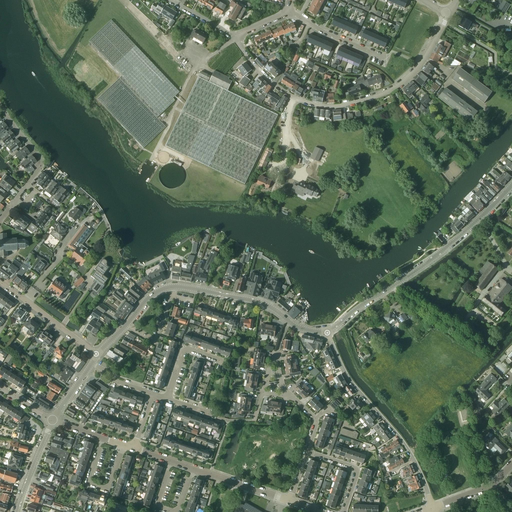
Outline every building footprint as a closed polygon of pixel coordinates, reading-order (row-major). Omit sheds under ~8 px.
[(216,3),(213,1),(213,0),(208,0),(205,6),(212,10),(216,3)] [(246,7),(239,3),(238,5),(233,3),(234,0),(231,0),(231,1),(231,2),(229,6),(234,9),(228,18),(229,18),(229,19),(230,20),(231,20),(233,21),(235,18),(240,20),(246,9),(245,9),(246,7)] [(405,8),(408,1),(404,0),(401,0),(399,6),(405,8)] [(319,10),(322,5),(314,1),(311,6),(319,10)] [(504,15),(510,5),(503,1),(500,6),(498,9),(497,10),(504,15)] [(162,10),(165,6),(161,3),(158,8),(154,5),(152,8),(156,10),(154,12),(159,15),(162,10)] [(221,15),(226,8),(225,8),(226,6),(219,3),(214,11),(215,12),(214,12),(218,14),(218,13),(221,15)] [(316,16),(319,10),(311,6),(308,12),(316,16)] [(172,20),(176,13),(166,7),(162,14),(171,20),(167,25),(171,28),(175,21),(172,20)] [(338,28),(341,21),(335,18),(332,25),(338,28)] [(466,30),(470,22),(467,21),(467,20),(463,18),(458,26),(463,28),(466,30)] [(111,19),(88,41),(113,66),(121,75),(97,99),(143,148),(166,126),(157,117),(175,100),(173,98),(177,93),(179,91),(135,45),(111,19)] [(343,30),(346,23),(341,21),(338,28),(343,30)] [(296,30),(293,23),(288,26),(291,32),(296,30)] [(349,33),(352,25),(346,23),(343,30),(349,33)] [(357,30),(358,28),(352,25),(349,33),(355,35),(357,30)] [(291,32),(288,26),(282,28),(285,35),(291,32)] [(285,35),(282,28),(276,30),(279,37),(284,34),(285,35)] [(203,44),(207,36),(197,31),(196,32),(193,30),(189,38),(192,40),(193,38),(203,44)] [(279,37),(276,30),(271,33),(273,38),(274,39),(279,37)] [(367,40),(370,33),(364,31),(361,38),(367,40)] [(271,33),(270,32),(265,34),(268,41),(273,38),(271,33)] [(373,43),(376,36),(370,33),(367,40),(373,43)] [(268,41),(265,34),(260,36),(262,43),(268,41)] [(312,45),(315,38),(310,35),(306,42),(312,45)] [(262,43),(260,36),(254,39),(257,47),(263,44),(262,43)] [(379,45),(382,38),(376,36),(373,43),(379,45)] [(318,47),(321,40),(315,38),(312,45),(318,47)] [(385,48),(388,41),(382,38),(379,45),(385,48)] [(324,50),(327,43),(321,40),(318,47),(324,50)] [(443,58),(450,45),(445,42),(442,46),(437,44),(433,53),(443,58)] [(333,45),(327,43),(324,50),(330,52),(331,49),(333,45)] [(342,58),(345,51),(339,48),(336,55),(342,58)] [(348,60),(351,53),(345,51),(342,58),(348,60)] [(354,63),(357,55),(351,53),(348,60),(354,63)] [(360,65),(363,58),(357,55),(354,63),(360,65)] [(268,64),(260,56),(255,61),(262,69),(268,64)] [(307,62),(305,65),(311,68),(312,65),(313,65),(315,62),(309,60),(308,62),(307,62)] [(270,73),(275,67),(270,62),(264,68),(270,73)] [(436,69),(427,62),(424,66),(431,72),(433,69),(435,71),(436,69)] [(246,78),(249,75),(248,73),(251,71),(245,63),(238,69),(244,77),(239,84),(245,88),(250,81),(246,78)] [(430,74),(431,72),(424,66),(421,70),(431,77),(432,76),(430,74)] [(275,78),(281,72),(275,67),(270,73),(275,78)] [(492,93),(460,68),(452,80),(484,104),(492,93)] [(244,185),(277,115),(227,91),(232,82),(228,80),(229,79),(214,71),(209,82),(199,77),(165,147),(244,185)] [(211,76),(201,72),(199,76),(209,81),(211,76)] [(428,79),(420,72),(416,76),(425,84),(426,83),(425,83),(427,81),(428,82),(430,80),(427,79),(428,79)] [(285,85),(289,78),(283,75),(279,81),(285,85)] [(382,82),(380,76),(364,81),(363,78),(360,79),(363,87),(369,86),(382,82)] [(425,84),(416,76),(413,79),(422,87),(425,84)] [(258,86),(263,80),(260,77),(251,87),(249,85),(245,89),(249,92),(251,89),(252,89),(254,87),(257,89),(259,87),(258,86)] [(294,84),(296,81),(292,78),(291,80),(289,78),(285,85),(292,89),(294,84)] [(363,87),(360,79),(356,80),(358,85),(353,86),(354,88),(347,90),(349,96),(361,92),(360,89),(363,87)] [(265,89),(264,88),(267,83),(263,80),(258,86),(259,87),(257,89),(255,92),(260,95),(265,89)] [(405,87),(411,94),(415,90),(416,92),(419,89),(418,88),(412,81),(405,87)] [(296,94),(300,87),(294,84),(292,89),(290,91),(296,94)] [(304,94),(306,90),(303,88),(303,89),(301,88),(303,85),(302,84),(300,87),(296,94),(300,97),(302,93),(304,94)] [(435,92),(440,87),(436,84),(431,89),(434,91),(435,92)] [(265,98),(272,88),(268,85),(262,94),(261,95),(265,98)] [(411,94),(405,87),(402,90),(409,98),(412,95),(411,94)] [(478,112),(446,88),(438,98),(470,122),(478,112)] [(311,92),(310,96),(313,97),(312,101),(317,102),(320,91),(319,90),(312,89),(311,92)] [(271,104),(276,96),(272,94),(267,101),(271,104)] [(277,104),(280,99),(276,96),(271,104),(275,106),(277,104)] [(279,103),(277,107),(282,109),(287,99),(283,97),(279,103)] [(431,100),(428,98),(422,104),(426,108),(428,106),(427,104),(431,100)] [(405,114),(413,108),(409,103),(407,105),(405,102),(399,106),(405,114)] [(342,120),(340,110),(333,111),(334,121),(342,120)] [(2,146),(4,148),(11,143),(9,141),(15,137),(10,130),(4,135),(0,137),(0,138),(4,144),(2,146)] [(7,147),(9,151),(10,151),(9,153),(12,156),(18,152),(16,150),(22,145),(16,139),(11,143),(4,148),(5,149),(7,147)] [(17,163),(19,165),(26,160),(24,157),(29,153),(24,147),(18,152),(12,156),(12,157),(14,155),(18,161),(17,163)] [(262,160),(257,171),(263,173),(268,163),(271,154),(266,151),(262,160)] [(31,155),(26,160),(19,165),(19,166),(21,164),(26,169),(25,170),(28,174),(34,170),(31,166),(36,162),(31,155)] [(300,176),(305,161),(296,158),(291,173),(300,176)] [(506,163),(503,167),(507,170),(508,168),(511,171),(511,163),(507,159),(505,162),(506,163)] [(507,182),(501,177),(493,170),(492,172),(499,178),(497,181),(496,180),(494,182),(492,179),(491,181),(494,183),(495,182),(498,185),(499,183),(503,186),(507,182)] [(51,180),(52,178),(45,172),(44,174),(42,172),(38,178),(41,180),(37,185),(43,190),(46,185),(51,180)] [(505,172),(501,177),(507,182),(511,177),(505,172)] [(3,181),(11,187),(15,183),(5,175),(1,179),(3,181)] [(268,189),(271,181),(267,179),(267,180),(260,177),(257,185),(268,189)] [(1,179),(0,180),(0,186),(7,192),(11,187),(3,181),(1,179)] [(51,197),(55,192),(60,186),(59,186),(53,182),(51,180),(46,185),(49,187),(45,192),(51,197)] [(490,187),(496,193),(500,189),(495,184),(493,186),(487,181),(485,182),(486,183),(487,184),(490,187)] [(293,188),(291,191),(298,194),(299,191),(311,197),(312,195),(316,197),(318,195),(319,194),(318,194),(320,191),(315,189),(315,188),(308,185),(307,186),(299,182),(296,189),(293,188)] [(492,197),(496,193),(490,187),(487,184),(486,183),(485,182),(484,184),(489,189),(487,192),(492,197)] [(62,188),(60,186),(55,192),(57,194),(53,199),(59,204),(68,193),(62,188)] [(487,192),(486,193),(480,187),(478,189),(479,190),(483,194),(483,195),(489,201),(492,197),(487,192)] [(479,190),(475,194),(485,205),(489,201),(483,195),(483,194),(479,190)] [(478,212),(485,205),(475,194),(474,193),(470,197),(472,199),(468,202),(472,206),(478,212)] [(466,208),(462,213),(463,214),(464,215),(464,216),(468,221),(474,216),(471,213),(473,210),(468,205),(465,207),(466,208)] [(47,207),(35,223),(38,225),(40,227),(48,217),(47,216),(51,210),(47,207)] [(70,211),(68,214),(68,215),(69,216),(68,216),(75,222),(79,216),(81,217),(85,212),(85,211),(84,209),(83,209),(81,209),(77,207),(76,207),(75,208),(75,207),(72,211),(72,210),(70,211)] [(63,212),(56,222),(58,223),(65,214),(63,212)] [(461,215),(457,219),(459,220),(458,221),(463,226),(468,221),(464,216),(464,215),(463,214),(461,216),(461,215)] [(21,215),(16,222),(21,226),(19,229),(23,231),(25,228),(30,221),(21,215)] [(452,224),(449,227),(454,233),(457,230),(458,231),(463,226),(458,221),(459,220),(457,219),(457,218),(451,223),(452,224)] [(36,227),(38,225),(35,223),(33,222),(29,227),(30,227),(28,229),(32,233),(33,232),(35,234),(39,229),(36,227)] [(53,228),(50,233),(52,234),(52,235),(58,240),(59,240),(62,237),(64,235),(63,235),(64,234),(63,233),(65,230),(66,227),(62,224),(61,225),(58,223),(57,224),(54,222),(51,226),(53,228)] [(84,224),(67,246),(68,247),(70,248),(71,248),(75,251),(70,257),(80,265),(87,255),(88,254),(88,252),(87,251),(88,250),(88,249),(82,245),(88,237),(92,231),(88,228),(87,227),(88,227),(84,224)] [(0,257),(1,257),(2,257),(2,259),(5,258),(5,257),(6,257),(7,257),(7,254),(7,251),(8,251),(11,251),(12,251),(12,250),(16,250),(16,251),(17,251),(17,249),(20,249),(21,249),(24,249),(25,249),(25,248),(27,247),(28,247),(27,246),(27,243),(28,242),(27,242),(24,241),(24,240),(23,240),(20,240),(17,240),(16,240),(16,239),(15,239),(11,240),(11,239),(11,240),(7,240),(7,239),(7,240),(6,240),(6,237),(6,234),(4,234),(4,233),(1,233),(1,234),(0,234),(0,257)] [(439,235),(435,239),(440,244),(444,240),(439,235)] [(204,269),(209,271),(219,250),(215,248),(214,251),(212,250),(204,269)] [(31,251),(30,253),(33,255),(35,257),(38,259),(33,266),(35,267),(34,269),(39,273),(41,270),(42,271),(44,271),(44,270),(46,267),(46,268),(49,265),(46,263),(46,262),(42,259),(41,259),(39,257),(36,255),(32,252),(32,251),(31,252),(31,251)] [(16,275),(11,282),(15,285),(15,286),(16,286),(18,288),(19,288),(24,292),(29,286),(29,285),(20,278),(25,272),(28,268),(25,266),(33,255),(30,253),(25,259),(24,261),(23,261),(21,265),(22,265),(14,274),(16,275)] [(173,266),(171,271),(173,272),(173,273),(172,273),(171,279),(179,280),(181,270),(186,271),(187,269),(190,270),(193,263),(195,256),(189,255),(188,262),(187,264),(182,263),(181,267),(173,266)] [(3,266),(0,269),(0,274),(6,279),(11,273),(13,275),(14,274),(22,265),(21,265),(23,261),(17,256),(14,260),(7,269),(3,266)] [(94,269),(96,270),(91,277),(95,280),(89,288),(90,289),(91,288),(97,293),(103,286),(101,285),(102,284),(103,284),(105,282),(103,280),(105,277),(102,275),(108,267),(106,265),(105,264),(106,264),(106,263),(106,262),(106,261),(105,261),(105,260),(103,259),(102,259),(101,260),(94,269)] [(161,269),(155,272),(160,283),(166,280),(162,272),(165,270),(168,269),(164,262),(159,264),(161,269)] [(196,274),(195,281),(201,282),(205,283),(206,283),(207,276),(208,275),(203,275),(203,274),(204,270),(202,270),(202,269),(204,263),(200,262),(198,268),(197,273),(196,273),(196,274)] [(483,275),(475,285),(482,291),(498,269),(488,262),(480,272),(483,275)] [(230,274),(228,278),(228,279),(235,281),(236,276),(235,276),(238,268),(237,268),(237,267),(237,265),(234,264),(233,265),(232,266),(230,265),(227,273),(230,274)] [(123,267),(120,270),(129,279),(132,276),(123,267)] [(153,272),(148,275),(150,277),(154,285),(160,283),(155,272),(153,272)] [(259,289),(260,289),(262,281),(261,281),(262,278),(256,276),(257,275),(251,273),(250,278),(249,278),(247,285),(251,287),(249,295),(257,297),(259,289)] [(81,277),(72,285),(76,288),(81,283),(84,280),(81,277)] [(144,277),(137,284),(140,287),(145,293),(152,286),(147,281),(145,278),(144,277)] [(238,286),(236,291),(237,292),(241,293),(242,292),(245,280),(240,278),(238,286)] [(505,281),(502,279),(488,297),(486,296),(483,301),(493,309),(501,316),(505,311),(499,306),(511,288),(511,287),(510,286),(511,283),(511,282),(507,279),(505,281)] [(54,280),(47,289),(58,297),(62,299),(66,293),(67,294),(69,291),(54,280)] [(268,285),(267,285),(265,293),(266,293),(264,297),(272,300),(273,296),(277,297),(280,289),(279,289),(281,284),(280,284),(281,282),(274,280),(274,281),(273,281),(272,285),(269,284),(268,285)] [(82,284),(81,283),(76,288),(79,291),(80,291),(81,291),(85,285),(83,283),(82,284)] [(129,291),(139,299),(141,297),(140,297),(142,294),(133,286),(129,291)] [(139,299),(129,291),(125,296),(134,304),(136,301),(137,302),(139,299)] [(115,292),(113,294),(114,295),(120,300),(121,301),(123,299),(115,292)] [(0,302),(0,304),(3,307),(8,301),(4,297),(0,302)] [(280,298),(276,304),(281,308),(285,303),(286,303),(289,299),(287,298),(284,302),(280,298)] [(289,300),(290,298),(286,303),(285,303),(281,308),(286,313),(291,307),(288,305),(292,301),(290,299),(289,300)] [(13,304),(8,301),(3,307),(8,310),(13,304)] [(287,314),(293,319),(294,320),(296,317),(298,319),(302,314),(300,312),(304,308),(297,302),(294,306),(287,314)] [(121,311),(127,316),(133,308),(126,303),(121,311)] [(101,304),(97,309),(104,314),(107,309),(101,304)] [(194,312),(194,313),(196,314),(200,315),(203,307),(199,306),(199,307),(197,306),(194,312)] [(18,307),(11,316),(16,320),(18,318),(20,320),(19,321),(22,324),(27,317),(24,315),(26,313),(22,310),(18,307)] [(174,307),(171,316),(179,318),(179,317),(180,314),(180,313),(182,314),(183,312),(184,310),(181,309),(174,307)] [(200,315),(203,317),(203,318),(205,319),(206,316),(208,310),(206,310),(206,309),(203,307),(200,315)] [(410,308),(407,310),(410,314),(408,316),(411,321),(417,317),(410,308)] [(96,323),(101,315),(95,311),(92,315),(96,318),(94,321),(92,320),(86,329),(90,331),(93,327),(94,328),(97,323),(96,323)] [(117,312),(117,313),(125,319),(127,316),(121,311),(118,314),(117,312)] [(125,319),(117,313),(116,314),(118,315),(116,317),(123,322),(125,319)] [(392,313),(385,318),(392,327),(401,321),(401,322),(407,318),(404,314),(401,316),(397,319),(392,313)] [(102,315),(101,315),(96,323),(97,323),(94,328),(93,327),(90,331),(95,335),(104,322),(109,326),(112,321),(102,314),(102,315)] [(217,320),(217,322),(222,324),(223,322),(225,317),(226,315),(222,314),(221,315),(219,315),(217,320)] [(234,326),(233,328),(237,329),(238,322),(236,321),(236,320),(234,320),(235,319),(231,317),(228,325),(232,327),(232,325),(234,326)] [(251,319),(250,320),(249,320),(245,320),(245,318),(241,318),(239,327),(248,328),(252,329),(254,321),(253,321),(252,319),(251,319)] [(26,333),(30,336),(33,332),(33,333),(38,326),(29,320),(27,323),(25,322),(22,326),(26,328),(28,330),(26,333)] [(169,322),(167,328),(174,331),(176,325),(169,322)] [(259,327),(258,336),(261,336),(260,338),(267,339),(267,336),(269,326),(262,325),(262,327),(259,327)] [(276,327),(269,326),(267,336),(274,337),(274,338),(277,339),(278,330),(275,330),(276,327)] [(174,331),(167,328),(165,335),(172,337),(174,331)] [(367,333),(363,336),(366,340),(364,341),(367,344),(368,343),(373,338),(378,344),(383,340),(376,331),(374,333),(371,330),(367,333)] [(40,331),(35,338),(38,340),(39,338),(43,341),(48,334),(44,331),(42,333),(40,331)] [(126,336),(122,343),(123,344),(127,346),(130,340),(131,340),(131,339),(130,338),(132,334),(129,333),(127,336),(126,336)] [(188,344),(191,337),(191,335),(186,333),(186,335),(185,335),(183,341),(185,342),(185,343),(188,344)] [(53,338),(48,334),(43,341),(48,345),(46,347),(49,348),(53,342),(51,340),(53,338)] [(302,335),(301,340),(306,349),(314,351),(315,349),(314,349),(315,344),(313,344),(314,338),(309,337),(302,335)] [(192,344),(195,345),(197,339),(191,337),(188,344),(192,346),(192,344)] [(322,340),(314,338),(313,344),(315,344),(314,349),(315,349),(319,350),(320,345),(321,346),(322,340)] [(281,343),(281,345),(280,349),(294,351),(294,346),(297,347),(298,342),(284,340),(284,343),(281,343)] [(170,343),(169,346),(177,349),(178,345),(177,345),(178,343),(172,341),(171,343),(170,343)] [(200,347),(206,349),(208,343),(203,341),(200,347)] [(134,342),(131,348),(144,356),(147,352),(152,355),(153,352),(149,349),(140,344),(139,345),(134,342)] [(110,349),(106,355),(122,364),(125,358),(122,357),(126,350),(127,351),(129,348),(122,345),(121,347),(117,345),(114,351),(110,349)] [(52,354),(54,352),(60,357),(65,351),(61,348),(60,349),(57,347),(55,350),(51,346),(46,353),(49,355),(50,353),(52,354)] [(169,346),(168,350),(164,348),(163,351),(166,352),(174,354),(174,352),(175,353),(177,349),(169,346)] [(219,355),(223,356),(225,348),(220,346),(217,353),(219,354),(219,355)] [(231,350),(225,348),(223,356),(226,357),(227,356),(229,357),(231,350)] [(329,348),(323,350),(323,351),(322,352),(326,360),(327,359),(332,371),(339,368),(329,348)] [(255,353),(254,359),(264,360),(265,354),(261,353),(262,350),(254,349),(254,352),(255,353)] [(166,358),(172,360),(174,354),(166,352),(164,357),(166,358)] [(68,357),(64,363),(68,365),(67,366),(70,367),(74,361),(77,364),(82,358),(74,353),(70,358),(68,357)] [(360,353),(358,355),(363,362),(367,358),(365,355),(364,357),(360,353)] [(284,361),(285,368),(296,366),(294,359),(296,359),(295,355),(287,357),(287,360),(284,361)] [(264,360),(254,359),(253,365),(252,365),(251,368),(259,369),(259,367),(263,367),(264,360)] [(194,364),(193,367),(200,370),(202,370),(205,362),(198,360),(197,362),(196,362),(195,364),(194,364)] [(66,367),(67,366),(61,362),(54,372),(58,375),(60,373),(61,374),(65,368),(66,368),(66,367)] [(163,367),(162,370),(168,372),(170,366),(164,364),(162,363),(161,366),(163,367)] [(296,366),(285,368),(287,374),(291,373),(291,376),(301,374),(300,371),(297,372),(296,366)] [(193,367),(191,371),(192,372),(192,374),(200,376),(202,371),(202,370),(200,370),(193,367)] [(60,373),(58,375),(58,376),(61,378),(59,380),(64,384),(70,376),(73,373),(66,368),(65,368),(61,374),(60,373)] [(2,377),(6,380),(10,374),(6,371),(2,377)] [(248,374),(247,381),(257,382),(258,375),(253,375),(253,372),(247,371),(247,374),(248,374)] [(6,380),(11,383),(15,377),(10,374),(6,380)] [(192,374),(190,379),(198,382),(200,376),(192,374)] [(337,384),(344,379),(341,374),(334,378),(332,375),(327,379),(328,382),(333,379),(337,384)] [(496,379),(491,374),(484,380),(485,381),(475,391),(478,394),(485,401),(490,395),(487,392),(486,393),(484,392),(496,379)] [(158,377),(157,381),(165,383),(166,380),(165,379),(166,377),(160,375),(160,378),(158,377)] [(11,383),(16,386),(20,380),(15,377),(11,383)] [(190,379),(188,385),(193,387),(196,387),(198,382),(190,379)] [(299,394),(306,387),(302,382),(303,381),(300,379),(295,384),(297,387),(295,389),(299,394)] [(347,385),(344,379),(337,384),(340,389),(347,385)] [(25,383),(20,380),(16,386),(21,390),(25,383)] [(156,384),(155,387),(156,387),(162,389),(163,387),(164,387),(165,383),(157,381),(156,384)] [(257,382),(247,381),(246,387),(244,387),(244,390),(253,391),(253,388),(256,389),(257,382)] [(49,382),(46,387),(57,394),(60,389),(49,382)] [(88,383),(74,403),(88,413),(102,393),(104,394),(108,389),(97,382),(94,387),(88,383)] [(186,387),(185,390),(192,393),(194,389),(193,389),(193,387),(188,385),(187,387),(186,387)] [(345,389),(343,390),(349,397),(350,395),(350,396),(354,393),(348,386),(345,388),(345,389)] [(311,391),(306,387),(299,394),(304,399),(308,395),(310,397),(314,392),(312,390),(311,391)] [(118,397),(121,391),(115,389),(112,388),(109,396),(114,398),(114,396),(118,397)] [(185,390),(183,394),(184,394),(184,397),(185,397),(184,398),(193,401),(194,396),(192,395),(192,393),(185,390)] [(50,392),(45,399),(52,403),(56,396),(50,392)] [(130,401),(135,403),(138,396),(135,394),(134,395),(132,395),(130,401)] [(240,404),(250,406),(251,399),(246,398),(247,395),(240,394),(240,397),(241,397),(240,404)] [(37,395),(33,402),(47,411),(50,406),(43,401),(44,399),(37,395)] [(142,397),(138,396),(135,403),(141,405),(144,399),(141,398),(142,397)] [(313,407),(319,402),(314,397),(308,403),(313,407)] [(354,398),(347,403),(353,410),(356,407),(358,410),(363,406),(357,399),(356,400),(354,398)] [(509,405),(503,399),(499,404),(495,401),(491,406),(494,408),(491,411),(497,416),(502,411),(502,412),(509,405)] [(340,405),(335,400),(329,405),(335,411),(340,405)] [(273,413),(275,402),(268,401),(267,406),(264,406),(263,412),(266,413),(267,412),(273,413)] [(281,404),(275,402),(273,413),(279,414),(279,415),(283,416),(284,407),(281,406),(281,404)] [(323,406),(319,402),(313,407),(318,412),(323,406)] [(233,413),(233,415),(233,417),(244,417),(244,415),(245,415),(246,412),(249,412),(250,406),(240,404),(237,403),(236,410),(234,409),(234,413),(233,413)] [(474,410),(473,411),(476,418),(477,416),(483,410),(478,405),(474,410)] [(4,412),(8,415),(13,409),(8,406),(4,412)] [(70,408),(67,412),(74,417),(76,414),(78,415),(80,412),(77,411),(76,412),(70,408)] [(153,413),(152,415),(158,417),(158,414),(159,415),(160,411),(153,408),(152,412),(153,413)] [(460,410),(463,421),(470,419),(468,408),(460,410)] [(8,415),(13,418),(17,412),(13,409),(8,415)] [(177,418),(180,410),(176,409),(176,410),(173,409),(171,415),(174,416),(173,417),(177,418)] [(181,418),(183,419),(185,413),(183,412),(183,411),(180,410),(177,418),(181,419),(181,418)] [(483,410),(477,416),(479,419),(486,412),(484,411),(483,410)] [(361,417),(360,418),(364,423),(373,414),(370,411),(368,413),(367,412),(361,417)] [(22,415),(17,412),(13,418),(18,422),(22,415)] [(183,419),(182,421),(188,423),(191,415),(185,413),(183,419)] [(373,414),(364,423),(369,429),(376,423),(374,421),(377,418),(373,414)] [(100,415),(97,422),(101,424),(101,423),(103,424),(105,418),(103,417),(104,416),(100,415)] [(107,425),(109,425),(111,417),(106,415),(105,418),(103,424),(106,425),(107,425)] [(188,423),(194,425),(196,417),(191,415),(188,423),(188,424),(188,423)] [(326,416),(324,422),(331,425),(333,425),(334,423),(332,422),(333,419),(326,416)] [(109,425),(114,427),(117,421),(117,419),(111,417),(109,425)] [(194,425),(199,427),(202,419),(196,417),(194,425)] [(200,425),(206,427),(208,421),(202,419),(199,427),(200,427),(200,425)] [(150,420),(148,426),(154,428),(157,429),(159,423),(156,422),(150,420)] [(207,428),(211,430),(214,422),(210,420),(210,421),(208,421),(206,427),(208,427),(207,428)] [(219,434),(220,433),(221,428),(218,427),(219,425),(217,424),(217,423),(214,422),(211,430),(217,432),(217,434),(219,434)] [(322,428),(329,431),(331,425),(324,422),(322,428)] [(124,424),(122,423),(120,429),(122,430),(122,431),(126,432),(128,424),(125,423),(124,424)] [(380,423),(374,429),(373,428),(371,430),(374,434),(376,432),(383,427),(380,423)] [(511,423),(501,435),(506,440),(510,436),(511,437),(511,423)] [(19,424),(18,429),(17,434),(19,434),(18,440),(29,442),(31,432),(28,432),(28,430),(26,429),(27,426),(19,424)] [(128,424),(126,432),(129,433),(129,432),(132,433),(134,427),(134,426),(132,426),(128,424)] [(146,428),(145,431),(153,434),(154,430),(156,431),(157,429),(154,428),(148,426),(147,428),(146,428)] [(386,430),(383,427),(376,432),(379,436),(380,435),(386,430)] [(319,434),(327,437),(329,431),(322,428),(319,434)] [(484,440),(487,442),(485,444),(490,449),(493,446),(501,454),(506,450),(497,442),(498,441),(493,436),(495,434),(490,429),(488,431),(493,436),(490,438),(488,436),(487,436),(484,439),(484,440)] [(380,435),(382,439),(389,434),(386,430),(380,435)] [(145,431),(144,435),(145,435),(144,437),(150,439),(151,440),(151,438),(153,434),(145,431)] [(66,443),(67,443),(70,444),(72,445),(74,439),(71,438),(70,441),(62,439),(63,436),(55,433),(53,439),(66,443)] [(317,440),(325,443),(327,437),(319,434),(317,440)] [(392,437),(389,434),(382,439),(386,443),(392,437)] [(164,445),(167,446),(170,439),(166,437),(166,438),(164,438),(162,443),(164,444),(164,445)] [(87,442),(85,448),(92,450),(94,444),(91,443),(92,441),(85,439),(84,441),(87,442)] [(171,447),(174,447),(175,442),(176,441),(170,439),(167,446),(171,448),(171,447)] [(67,443),(66,443),(60,441),(59,442),(53,440),(51,446),(59,449),(60,449),(61,445),(66,447),(67,443)] [(177,442),(175,442),(174,447),(179,449),(182,442),(178,440),(177,442)] [(315,446),(323,449),(325,443),(317,440),(315,446)] [(393,443),(397,450),(401,447),(397,440),(393,443)] [(11,441),(9,449),(26,453),(28,448),(20,446),(20,445),(17,445),(18,443),(11,441)] [(190,453),(193,446),(193,445),(188,443),(187,446),(185,451),(190,453)] [(393,443),(389,445),(393,452),(397,450),(393,443)] [(336,445),(333,453),(339,455),(342,447),(341,447),(342,445),(340,444),(339,446),(336,445)] [(389,445),(385,447),(389,454),(393,452),(389,445)] [(51,446),(49,452),(58,455),(58,458),(61,459),(60,461),(66,463),(69,452),(62,450),(60,449),(59,449),(51,446)] [(339,455),(345,457),(348,450),(342,447),(339,455)] [(381,450),(383,452),(377,456),(379,461),(380,464),(381,464),(383,463),(382,461),(383,460),(382,459),(389,454),(385,447),(381,450)] [(83,453),(90,456),(92,450),(85,448),(84,451),(81,450),(80,453),(83,453)] [(198,457),(202,458),(204,451),(200,449),(200,450),(198,450),(196,455),(198,456),(198,457)] [(345,457),(351,459),(354,452),(348,450),(345,457)] [(351,459),(357,461),(360,454),(354,452),(351,459)] [(8,460),(20,464),(21,459),(20,458),(21,456),(11,453),(10,456),(8,460)] [(83,453),(81,459),(88,461),(90,456),(83,453)] [(125,461),(132,464),(134,458),(136,459),(137,456),(130,454),(130,457),(127,455),(125,461)] [(366,456),(360,454),(357,461),(364,463),(366,456)] [(45,462),(51,464),(49,470),(53,472),(54,471),(56,472),(57,468),(55,467),(56,466),(55,465),(57,459),(47,455),(45,462)] [(397,457),(393,459),(395,463),(397,467),(404,464),(402,459),(399,461),(397,457)] [(79,465),(86,467),(88,461),(81,459),(79,458),(78,462),(77,462),(77,464),(79,465)] [(388,468),(386,469),(387,471),(388,471),(389,471),(397,467),(395,463),(393,459),(392,459),(392,458),(388,461),(390,465),(387,467),(388,468)] [(20,464),(8,460),(7,460),(8,465),(7,468),(16,471),(17,468),(18,468),(20,464)] [(311,460),(308,466),(316,469),(318,462),(311,460)] [(125,461),(123,467),(130,469),(132,464),(125,461)] [(79,465),(77,470),(84,473),(86,467),(79,465)] [(155,465),(153,471),(161,474),(163,468),(155,465)] [(405,468),(405,470),(404,471),(406,474),(403,475),(404,478),(415,473),(411,465),(406,467),(407,468),(405,468)] [(308,466),(306,472),(314,474),(316,469),(308,466)] [(123,467),(121,473),(128,475),(130,469),(123,467)] [(153,471),(151,470),(152,470),(150,469),(147,468),(146,470),(149,471),(151,471),(149,476),(151,477),(159,479),(161,474),(153,471)] [(339,470),(337,476),(344,478),(347,472),(344,471),(344,470),(340,468),(339,470)] [(366,468),(363,474),(371,477),(373,478),(376,472),(373,471),(366,468)] [(0,479),(14,483),(17,475),(0,469),(0,479)] [(77,470),(75,476),(82,479),(84,473),(77,470)] [(41,472),(39,478),(47,481),(51,482),(54,475),(50,474),(49,475),(41,472)] [(306,472),(304,478),(312,480),(314,474),(306,472)] [(121,473),(119,478),(128,482),(129,481),(126,480),(128,475),(121,473)] [(363,474),(361,480),(369,483),(371,477),(363,474)] [(70,481),(69,484),(77,486),(78,486),(79,486),(79,484),(80,484),(82,479),(75,476),(72,475),(71,479),(70,481)] [(408,478),(407,479),(408,482),(409,485),(418,481),(416,475),(408,478)] [(337,476),(335,482),(342,484),(344,478),(337,476)] [(151,477),(149,482),(157,485),(159,479),(151,477)] [(119,478),(117,484),(124,486),(127,487),(128,482),(119,478)] [(304,478),(302,484),(310,486),(312,480),(304,478)] [(202,487),(204,481),(197,479),(194,485),(202,487)] [(361,480),(359,486),(367,489),(369,483),(361,480)] [(418,481),(409,485),(407,486),(408,488),(410,487),(411,491),(416,490),(421,488),(418,481)] [(149,482),(148,488),(145,487),(155,491),(157,485),(149,482)] [(335,482),(333,488),(340,490),(342,484),(335,482)] [(4,485),(0,484),(0,489),(11,493),(12,487),(4,485)] [(117,484),(115,490),(122,492),(124,486),(117,484)] [(302,484),(300,490),(308,492),(310,486),(302,484)] [(194,485),(193,490),(200,493),(202,494),(204,488),(202,487),(194,485)] [(367,489),(359,486),(357,492),(365,495),(367,489)] [(145,494),(153,496),(155,491),(145,487),(143,493),(145,494)] [(32,496),(44,500),(45,496),(44,495),(45,491),(35,488),(32,496)] [(333,488),(331,494),(338,496),(340,490),(333,488)] [(115,490),(113,496),(123,499),(125,493),(122,492),(115,490)] [(193,490),(191,496),(198,498),(200,493),(193,490)] [(308,492),(300,490),(298,496),(305,499),(308,492)] [(86,503),(87,500),(89,493),(83,491),(81,491),(80,492),(79,495),(78,500),(86,503)] [(0,496),(0,501),(0,502),(7,504),(9,496),(2,493),(1,496),(0,496)] [(95,495),(89,493),(87,500),(93,502),(95,495)] [(145,494),(143,499),(151,502),(153,496),(145,494)] [(331,494),(329,500),(336,502),(338,496),(331,494)] [(93,502),(98,504),(101,497),(95,495),(93,502)] [(32,496),(30,501),(38,504),(42,505),(44,500),(32,496)] [(191,496),(189,502),(196,504),(198,498),(191,496)] [(107,499),(101,497),(98,504),(104,506),(107,499)] [(149,508),(151,502),(143,499),(142,505),(149,508)] [(336,502),(329,500),(327,506),(334,509),(336,502)] [(189,502),(187,508),(196,511),(197,511),(198,510),(198,508),(199,505),(196,504),(189,502)] [(262,511),(246,503),(245,505),(238,503),(234,511),(262,511)]
